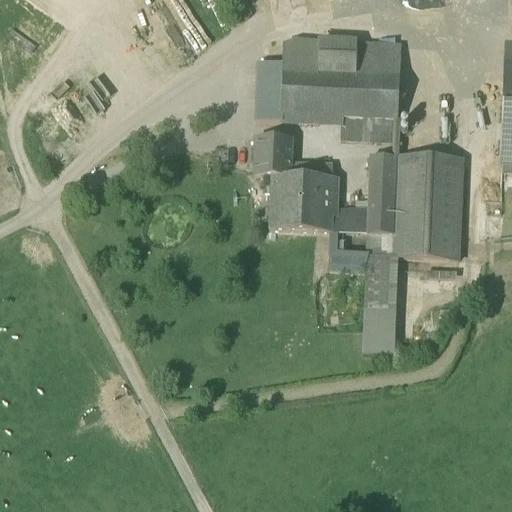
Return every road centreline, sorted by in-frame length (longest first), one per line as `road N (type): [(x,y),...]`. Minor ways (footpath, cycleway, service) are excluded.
road 1 (track): [(206,511),(48,209)]
road 2 (track): [(111,0),(8,126),(48,209)]
